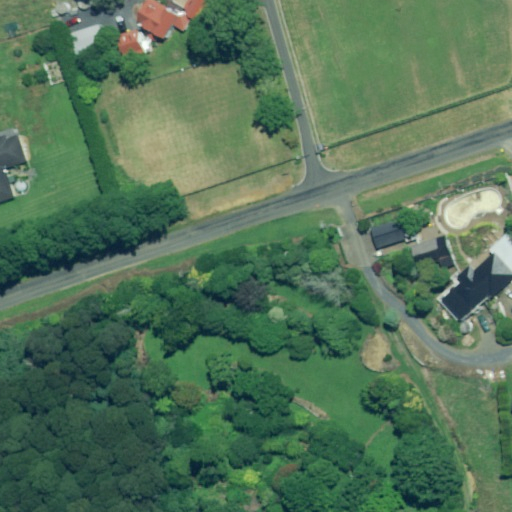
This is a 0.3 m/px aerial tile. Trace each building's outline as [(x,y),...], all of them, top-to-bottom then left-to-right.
[(205,22),(217,0),(193,0),(184,16),(157,0),(151,0),(146,11),(149,12),(143,23),(156,30),(154,34),(160,38),(162,34),(171,39),(179,26),(189,32),(197,18),(205,22)] [(111,44),(105,22),(75,31),(84,64),(97,61),(93,49),(111,44)] [(127,47),(130,58),(155,49),(151,38),(127,47)] [(73,80),(66,57),(46,63),(54,86),(73,80)] [(29,162),(20,135),(10,138),(9,135),(0,138),(0,203),(18,198),(8,169),(29,162)] [(381,247),(410,239),(405,220),(375,228),(381,247)] [(457,257),(450,234),(416,244),(423,268),(457,257)] [(499,297),(511,284),(511,244),(507,239),(496,250),(499,253),(479,272),(475,267),(464,277),(468,282),(448,300),(467,320),(495,294),(499,297)]
